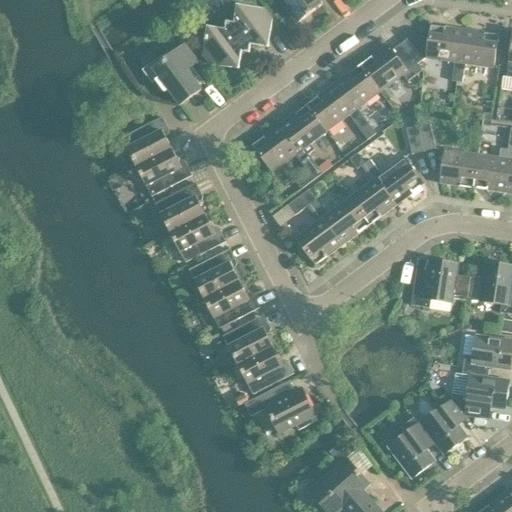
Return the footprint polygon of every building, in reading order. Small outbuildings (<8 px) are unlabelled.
[(282,4),(297,23),(321,5),(316,0),(285,0),(286,1),(282,4)] [(207,27),(203,54),(211,65),(238,69),(241,51),(249,53),(250,45),(268,47),(272,20),(263,9),(236,5),(234,23),(226,21),(225,29),(207,27)] [(459,69),(464,30),(430,25),(428,38),(411,36),(401,43),(417,64),(425,58),(454,62),(453,68),(459,69)] [(459,69),(453,68),(452,81),(462,82),(465,64),(493,68),(498,35),(464,30),(459,69)] [(511,37),(509,62),(506,77),(502,76),(500,87),(510,89),(511,78),(511,37)] [(417,64),(401,43),(392,50),(388,45),(360,65),(380,92),(402,75),(407,81),(422,70),(417,64)] [(168,90),(180,105),(201,90),(187,70),(197,62),(184,44),(169,55),(166,52),(141,70),(151,84),(155,81),(164,93),(168,90)] [(360,65),(333,85),(356,117),(352,120),(360,130),(368,124),(357,109),(380,92),(360,65)] [(333,85),(306,105),(326,132),(349,115),(352,120),(356,117),(333,85)] [(306,105),(279,125),(299,152),(303,157),(299,160),(306,170),(314,164),(307,155),(314,150),(309,144),(326,132),(306,105)] [(429,123),(418,126),(424,152),(435,149),(429,123)] [(368,124),(360,130),(367,140),(376,134),(368,124)] [(136,167),(171,149),(162,131),(151,136),(146,125),(121,138),(136,167)] [(299,152),(279,125),(252,146),(272,172),(295,155),(299,160),(303,157),(299,152)] [(424,152),(418,126),(406,129),(411,155),(424,152)] [(478,155),(473,188),(506,193),(511,160),(511,154),(511,141),(509,141),(508,150),(500,149),(499,158),(478,155)] [(171,149),(136,167),(151,197),(192,176),(186,165),(181,168),(171,149)] [(473,188),(478,155),(444,150),(439,183),(473,188)] [(373,173),(377,170),(369,160),(365,163),(358,153),(349,160),(357,169),(361,166),(373,181),(350,198),(369,225),(396,205),(373,173)] [(381,175),(377,170),(373,173),(396,205),(424,184),(404,158),(381,175)] [(314,164),(306,170),(294,180),(301,189),(322,174),(314,164)] [(170,233),(205,215),(196,197),(201,194),(196,183),(155,204),(170,233)] [(308,190),(273,216),(272,217),(280,227),(307,206),(315,200),(308,190)] [(315,200),(307,206),(315,216),(319,213),(342,245),(369,225),(350,198),(327,215),(315,200)] [(315,216),(318,221),(295,239),(315,265),(342,245),(319,213),(315,216)] [(215,233),(205,215),(170,233),(185,263),(226,242),(220,231),(215,233)] [(204,299),(239,281),(230,263),(235,260),(229,249),(189,270),(204,299)] [(467,298),(470,278),(456,276),(457,264),(429,260),(426,281),(414,280),(410,305),(430,308),(431,300),(451,304),(453,296),(467,298)] [(470,278),(467,298),(480,300),(480,302),(501,305),(500,313),(511,314),(511,288),(511,280),(511,265),(486,262),(483,280),(470,278)] [(365,295),(382,285),(376,275),(359,285),(365,295)] [(249,299),(239,281),(204,299),(219,329),(260,308),(254,297),(249,299)] [(238,365),(273,347),(263,329),(253,334),(247,323),(223,336),(238,365)] [(487,379),(488,378),(489,366),(511,370),(511,363),(511,341),(475,336),(472,356),(464,355),(461,374),(469,376),(487,379)] [(273,347),(238,365),(253,395),(294,374),(288,363),(282,366),(273,347)] [(457,395),(452,398),(463,413),(465,415),(484,418),(486,406),(505,409),(509,381),(488,378),(487,379),(469,376),(466,396),(457,395)] [(294,392),(288,381),(244,404),(250,416),(266,408),(279,434),(295,425),(298,431),(318,421),(301,388),(294,392)] [(452,398),(447,392),(432,404),(437,410),(420,422),(431,437),(444,455),(467,438),(453,420),(463,413),(452,398)] [(431,437),(420,422),(415,416),(400,428),(405,434),(388,447),(412,479),(435,462),(421,444),(431,437)] [(369,484),(346,459),(309,492),(326,511),(337,511),(342,508),(346,511),(381,511),(362,490),(369,484)] [(511,487),(503,494),(511,505),(511,487)] [(511,511),(511,505),(503,494),(479,511),(511,511)]
